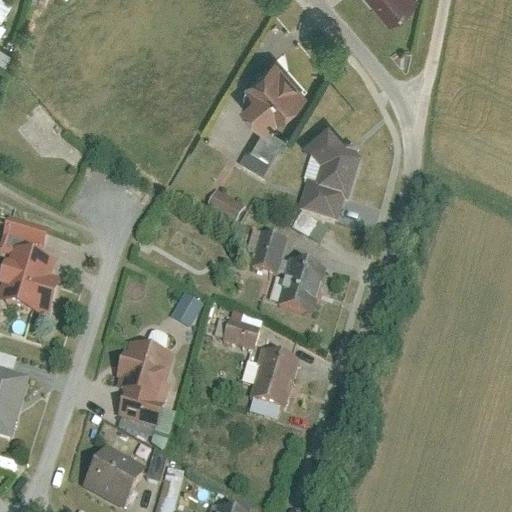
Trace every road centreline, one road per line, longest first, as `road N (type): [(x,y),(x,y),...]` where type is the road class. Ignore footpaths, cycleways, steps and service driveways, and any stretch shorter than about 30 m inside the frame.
road 1 (residential): [(414,108),(412,167),(311,511)]
road 2 (residential): [(27,511),(51,465),(121,219)]
road 3 (residential): [(316,0),(414,108)]
